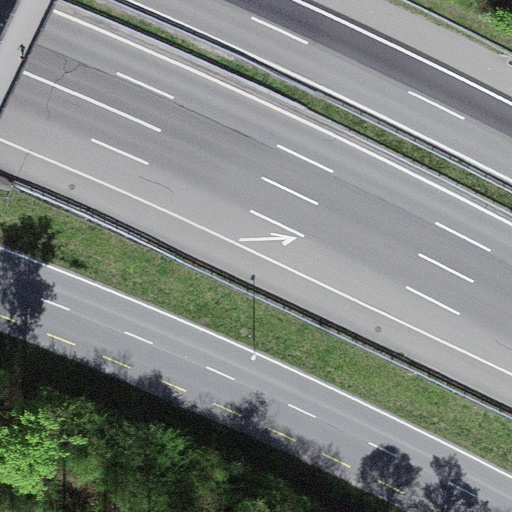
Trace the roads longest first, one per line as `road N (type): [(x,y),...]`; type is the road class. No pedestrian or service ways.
road 1 (primary): [(0,283),(219,372),(505,511)]
road 2 (motorway): [(155,126),(511,285)]
road 3 (motorway): [(511,142),(210,0)]
road 4 (motorway): [(0,56),(155,126)]
road 5 (motorway): [(0,73),(155,126)]
